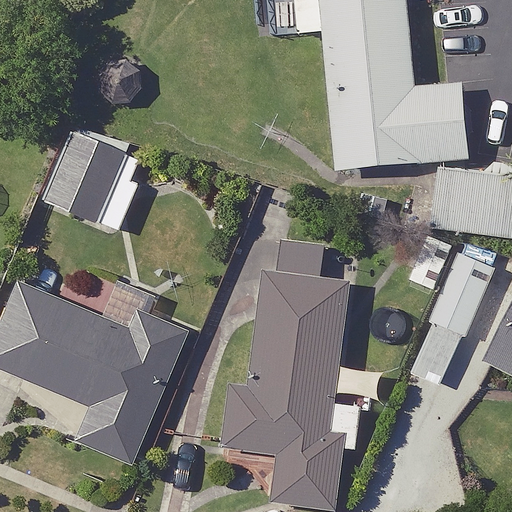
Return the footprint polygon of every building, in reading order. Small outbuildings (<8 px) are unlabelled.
[(266,0),(270,33),(323,28),(335,164),(466,153),(459,79),(412,83),(405,0),(266,0)] [(141,57),(103,56),(102,98),(140,99),(141,57)] [(148,159),(71,129),(44,198),(121,228),(148,159)] [(511,233),(511,167),(438,160),(431,225),(511,233)] [(299,198),(260,192),(249,263),(267,266),(249,386),(235,384),(226,444),(280,452),(273,498),(333,507),(343,446),(354,448),(361,403),(332,398),(350,282),(318,277),(323,246),(292,241),(299,198)] [(436,290),(455,241),(426,229),(406,278),(436,290)] [(495,258),(462,244),(410,370),(443,384),(495,258)] [(134,327),(15,276),(0,312),(0,365),(90,403),(76,437),(131,461),(188,326),(142,306),(134,327)] [(511,300),(483,358),(511,372),(511,300)]
